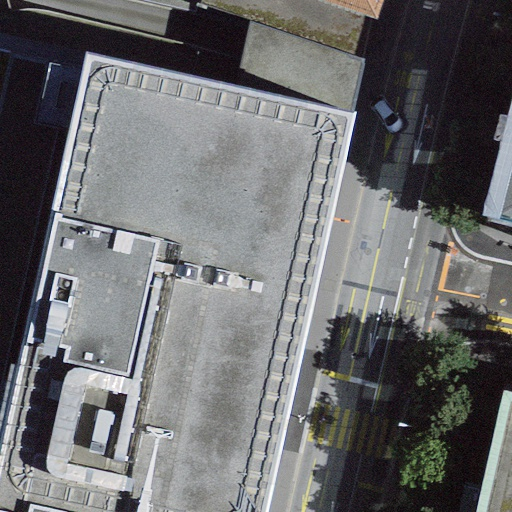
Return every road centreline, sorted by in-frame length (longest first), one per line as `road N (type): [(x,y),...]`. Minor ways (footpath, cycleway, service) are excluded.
road 1 (unknown): [(0,227),(39,81),(64,49),(430,85)]
road 2 (tertiary): [(452,0),(384,282)]
road 3 (tertiary): [(384,282),(331,511)]
road 4 (unknown): [(0,350),(132,379)]
road 5 (residential): [(384,282),(511,310)]
